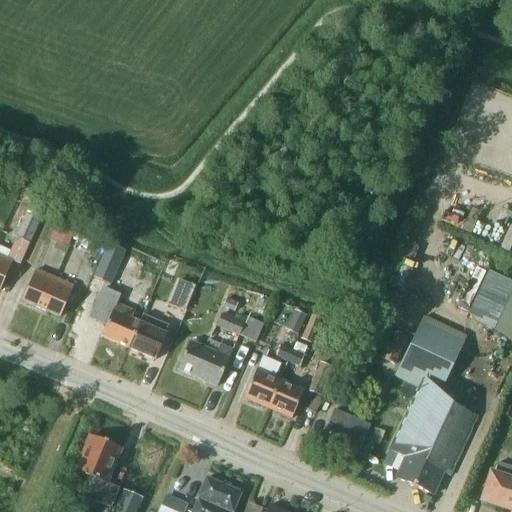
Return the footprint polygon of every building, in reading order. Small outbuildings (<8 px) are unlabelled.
[(26,212),(15,237),(30,244),(41,218),(26,212)] [(56,222),(48,239),(57,242),(64,226),(56,222)] [(88,236),(76,231),(72,239),(85,244),(88,236)] [(107,245),(93,278),(111,286),(125,252),(107,245)] [(0,288),(12,261),(10,260),(7,259),(9,252),(0,247),(0,288)] [(40,309),(53,279),(34,271),(21,301),(40,309)] [(511,340),(511,284),(489,274),(468,321),(511,340)] [(72,287),(53,279),(40,309),(59,318),(72,287)] [(191,286),(174,279),(164,304),(181,311),(191,286)] [(100,337),(127,349),(138,324),(131,320),(134,313),(116,305),(120,296),(102,288),(88,319),(105,326),(100,337)] [(237,303),(226,299),(222,307),(234,312),(237,303)] [(296,335),(305,316),(295,311),(286,331),(296,335)] [(246,317),(243,323),(221,314),(216,328),(254,343),(263,324),(246,317)] [(310,315),(300,339),(311,343),(321,320),(310,315)] [(438,398),(441,391),(467,337),(423,317),(417,330),(404,358),(398,371),(395,378),(438,398)] [(146,327),(138,324),(127,349),(154,361),(169,328),(149,319),(146,327)] [(395,365),(407,337),(393,331),(394,328),(383,324),(379,333),(389,337),(380,358),(395,365)] [(216,387),(232,351),(219,345),(220,344),(208,339),(204,349),(188,342),(176,370),(216,387)] [(299,368),(304,356),(308,347),(296,342),(292,351),(287,362),(299,368)] [(287,362),(292,351),(280,346),(275,358),(287,362)] [(243,399),(267,409),(279,381),(274,379),(279,368),(262,360),(257,371),(256,371),(243,399)] [(322,398),(334,368),(319,362),(307,391),(322,398)] [(279,381),(267,409),(290,419),(303,391),(279,381)] [(449,476),(477,418),(424,393),(399,448),(407,451),(395,478),(432,496),(443,473),(449,476)] [(354,460),(370,426),(334,410),(318,444),(354,460)] [(377,445),(383,432),(373,428),(368,441),(377,445)] [(110,509),(119,489),(105,483),(120,450),(89,437),(75,471),(89,477),(81,496),(110,509)] [(511,480),(509,480),(511,471),(511,467),(497,463),(494,475),(490,474),(482,501),(511,510),(511,480)] [(191,511),(232,511),(240,493),(205,478),(196,500),(197,500),(191,511)] [(136,511),(143,498),(122,490),(113,511),(136,511)] [(165,495),(157,511),(184,511),(187,505),(165,495)]
